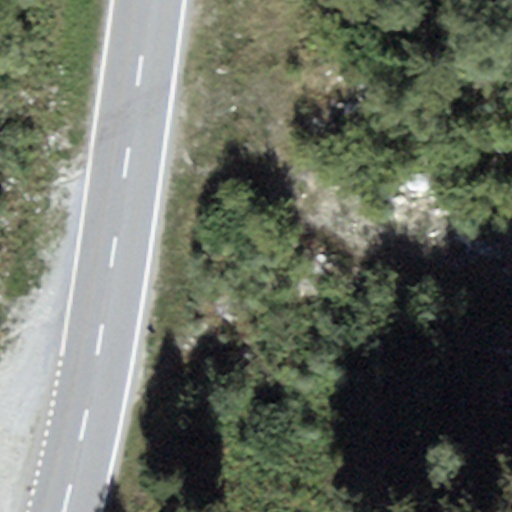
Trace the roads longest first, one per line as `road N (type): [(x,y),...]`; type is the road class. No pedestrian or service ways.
road 1 (primary): [(61,511),(103,303),(148,0)]
road 2 (track): [(511,276),(389,242),(307,200),(145,19)]
